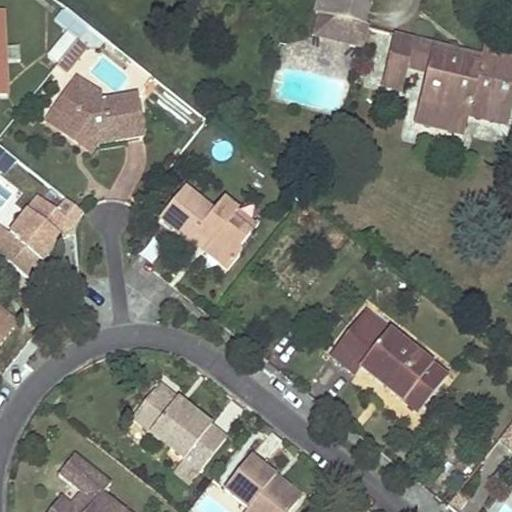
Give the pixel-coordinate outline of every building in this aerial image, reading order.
[(372,0),(319,0),(316,14),(365,27),(372,0)] [(81,37),(88,28),(64,8),(57,17),(81,37)] [(0,93),(9,94),(5,9),(0,9),(0,93)] [(365,27),(316,14),(310,35),(360,47),(365,27)] [(50,52),(60,30),(46,23),(36,46),(50,52)] [(47,56),(68,71),(86,46),(64,31),(47,56)] [(393,38),(381,89),(401,93),(406,71),(408,63),(413,44),(393,38)] [(505,127),(511,100),(511,55),(483,49),(481,60),(478,69),(458,63),(461,55),(413,44),(408,63),(427,68),(425,76),(413,124),(462,137),(467,118),(505,127)] [(481,60),(461,55),(458,63),(478,69),(481,60)] [(406,71),(425,76),(427,68),(408,63),(406,71)] [(84,136),(91,141),(97,146),(144,137),(137,99),(101,104),(101,102),(76,83),(54,115),(70,126),(62,135),(77,145),(84,136)] [(70,126),(54,115),(47,124),(62,135),(70,126)] [(84,136),(77,145),(90,155),(97,146),(91,141),(84,136)] [(241,256),(240,249),(250,236),(230,220),(236,213),(223,202),(213,214),(185,192),(161,221),(191,245),(193,242),(198,236),(210,244),(205,251),(229,271),(241,256)] [(78,225),(83,215),(66,202),(57,212),(40,198),(10,236),(0,248),(0,256),(28,279),(45,257),(59,239),(75,235),(78,225)] [(230,220),(250,236),(256,229),(236,213),(230,220)] [(0,248),(10,236),(0,227),(0,248)] [(198,236),(193,242),(205,251),(210,244),(198,236)] [(0,337),(11,323),(0,313),(0,337)] [(365,316),(359,323),(383,342),(389,335),(365,316)] [(0,337),(0,348),(17,327),(11,323),(0,337)] [(383,342),(359,323),(332,357),(356,376),(360,372),(380,387),(385,382),(393,388),(388,394),(417,416),(446,380),(389,335),(383,342)] [(393,388),(385,382),(380,387),(384,390),(388,394),(393,388)] [(180,410),(177,407),(174,405),(177,402),(158,387),(132,420),(198,473),(225,441),(183,407),(180,410)] [(177,407),(180,410),(183,407),(179,404),(177,402),(174,405),(177,407)] [(511,423),(498,441),(511,451),(511,423)] [(61,498),(50,511),(124,511),(102,494),(110,484),(75,457),(60,477),(81,494),(71,506),(61,498)] [(250,458),(224,490),(249,510),(246,511),(290,511),(296,504),(270,483),(275,478),(250,458)] [(275,478),(270,483),(296,504),(301,499),(279,481),(275,478)]
